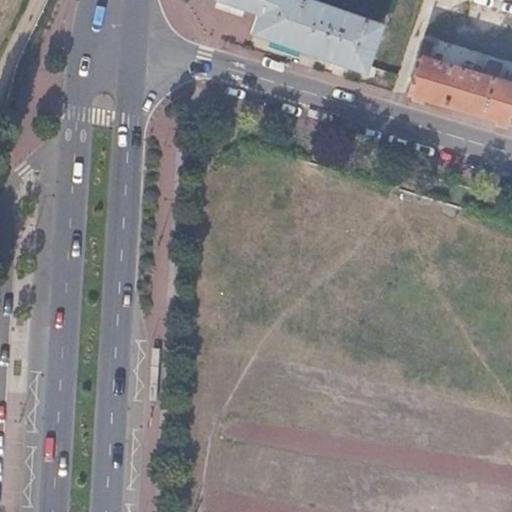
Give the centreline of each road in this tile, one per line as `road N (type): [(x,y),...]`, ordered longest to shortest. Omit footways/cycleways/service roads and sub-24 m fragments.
road 1 (primary): [(83,43),(52,511)]
road 2 (primary): [(106,511),(133,49)]
road 3 (residential): [(133,49),(511,154)]
